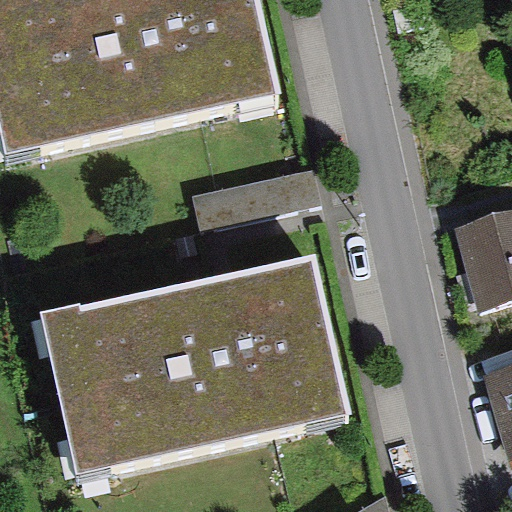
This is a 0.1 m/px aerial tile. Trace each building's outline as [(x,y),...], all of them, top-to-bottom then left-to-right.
[(0,142),(7,177),(281,117),(255,0),(32,0),(0,7),(0,142)] [(315,176),(191,202),(199,238),(322,212),(315,176)] [(511,221),(455,238),(480,323),(511,313),(511,221)] [(78,496),(354,436),(319,275),(43,334),(78,496)] [(511,376),(485,385),(511,478),(511,376)] [(389,511),(386,501),(367,511),(389,511)]
